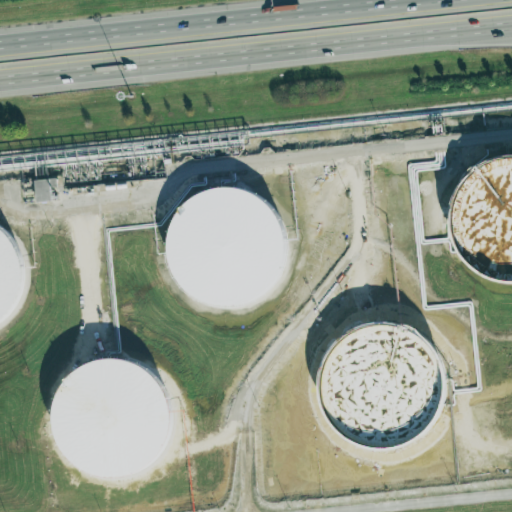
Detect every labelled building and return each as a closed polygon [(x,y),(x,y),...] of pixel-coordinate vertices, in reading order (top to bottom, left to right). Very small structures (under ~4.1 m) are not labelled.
[(455,191),(470,173),(489,164),(508,161),(511,162),(511,275),(506,277),(482,272),(464,259),(451,238),(448,216),(455,191)] [(52,201),(51,187),(57,187),(57,178),(35,179),(36,201),(52,201)] [(170,220),(185,202),(204,192),(223,190),(248,197),(264,208),(276,231),(278,256),(272,275),(257,293),(239,303),(221,306),(198,301),(179,287),(166,267),(163,245),(170,220)] [(0,236),(12,257),(14,283),(8,301),(0,310),(0,236)] [(324,358),(339,340),(358,330),(377,327),(403,334),(418,346),(430,368),(432,394),(426,412),(412,430),(393,441),(376,443),(352,438),(333,425),(320,404),(317,382),(324,358)] [(56,395),(72,377),(90,367),(110,365),(135,371),(150,383),(163,405),(165,431),(159,450),(144,468),(125,478),(108,481),(84,476),(65,462),(53,442),(50,419),(56,395)]
